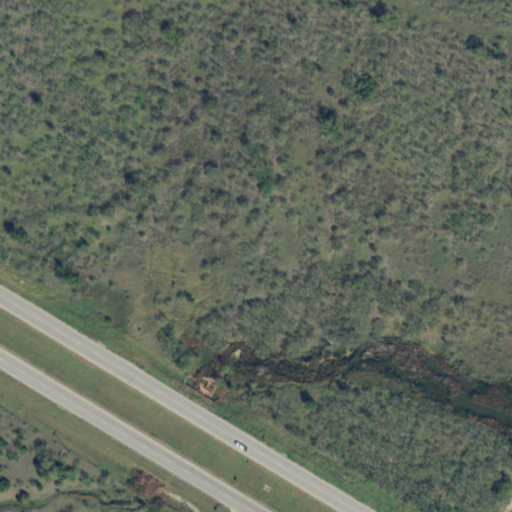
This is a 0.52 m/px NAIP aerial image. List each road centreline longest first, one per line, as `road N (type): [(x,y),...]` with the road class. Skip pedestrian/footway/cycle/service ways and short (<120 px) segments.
road 1 (primary): [(356,511),(0,297)]
road 2 (primary): [(0,359),(252,511)]
